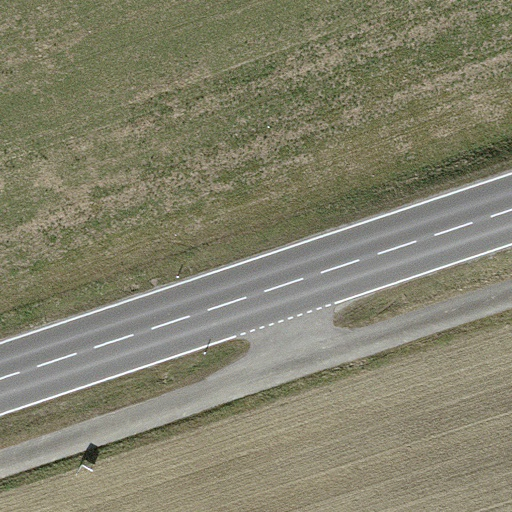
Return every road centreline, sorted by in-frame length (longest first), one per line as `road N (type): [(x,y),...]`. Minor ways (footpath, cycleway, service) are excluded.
road 1 (secondary): [(511,214),(0,385)]
road 2 (track): [(0,461),(511,301)]
